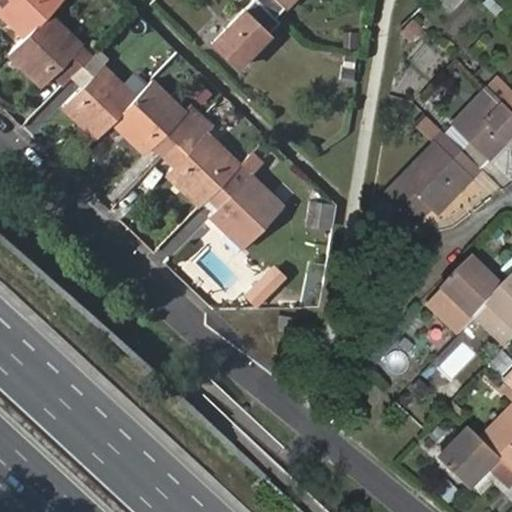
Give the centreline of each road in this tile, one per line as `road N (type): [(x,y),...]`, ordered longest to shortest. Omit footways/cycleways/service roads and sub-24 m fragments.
road 1 (residential): [(416,511),(196,327),(0,137)]
road 2 (motorway): [(170,511),(0,355)]
